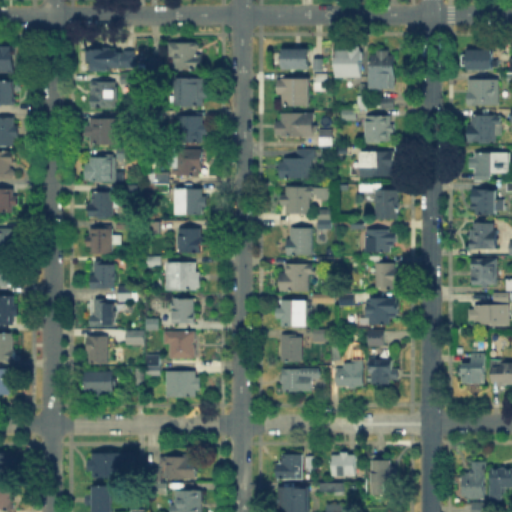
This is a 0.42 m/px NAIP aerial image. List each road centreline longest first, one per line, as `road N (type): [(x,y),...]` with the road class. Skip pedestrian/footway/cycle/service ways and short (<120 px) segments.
road 1 (residential): [(0,424),(511,422)]
road 2 (residential): [(240,511),(241,0)]
road 3 (residential): [(51,511),(51,0)]
road 4 (residential): [(429,511),(430,14)]
road 5 (residential): [(0,15),(430,14)]
